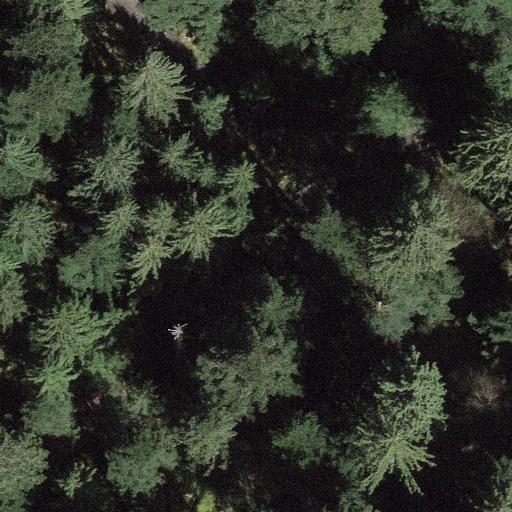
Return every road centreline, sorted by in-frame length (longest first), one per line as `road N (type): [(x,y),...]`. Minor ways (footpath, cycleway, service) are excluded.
road 1 (track): [(0,507),(287,200),(347,157),(511,109)]
road 2 (track): [(347,157),(199,91),(119,0)]
